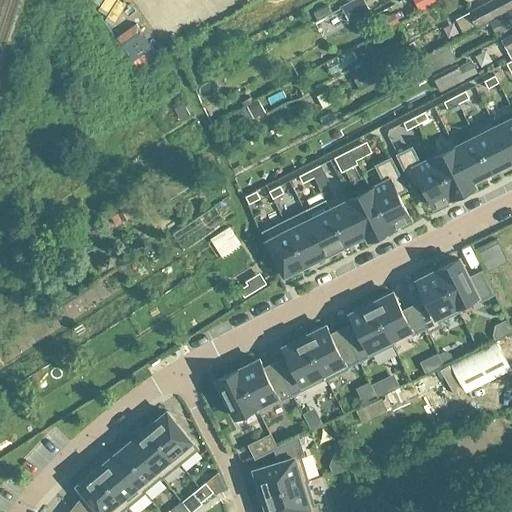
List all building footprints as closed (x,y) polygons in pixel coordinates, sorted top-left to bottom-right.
[(364,0),(352,0),(341,6),(349,21),(370,10),(364,0)] [(490,0),(456,18),(464,34),(478,27),(477,26),(511,7),(511,3),(510,0),(490,0)] [(312,39),(346,26),(339,8),(305,20),(312,39)] [(511,9),(490,22),(496,35),(511,26),(511,9)] [(174,44),(197,33),(191,19),(168,30),(174,44)] [(509,52),(511,49),(511,34),(502,40),(509,52)] [(427,73),(456,59),(449,43),(419,58),(427,73)] [(351,49),(342,54),(347,65),(356,60),(351,49)] [(477,72),(471,60),(458,66),(457,63),(433,74),(440,90),(477,72)] [(363,92),(380,83),(375,72),(357,81),(363,92)] [(499,82),(495,75),(484,80),(488,87),(499,82)] [(469,97),(465,90),(455,95),(458,103),(469,97)] [(327,94),(319,98),(323,107),(332,103),(327,94)] [(458,103),(455,95),(444,101),(448,108),(458,103)] [(251,97),(242,102),(244,107),(254,101),(251,97)] [(258,101),(247,106),(254,118),(264,113),(258,101)] [(429,118),(425,111),(414,116),(418,124),(429,118)] [(418,124),(414,116),(403,122),(407,129),(418,124)] [(511,117),(496,125),(495,126),(511,159),(511,117)] [(511,159),(495,126),(496,125),(493,118),(475,127),(478,134),(475,136),(492,171),(511,160),(511,159)] [(492,171),(475,136),(455,146),(472,181),(473,180),(492,171)] [(372,152),(366,141),(350,149),(356,160),(372,152)] [(472,181),(455,146),(434,156),(454,196),(475,186),(473,180),(472,181)] [(454,196),(434,156),(420,163),(412,147),(397,154),(413,185),(421,181),(434,206),(454,196)] [(358,163),(356,160),(350,149),(334,157),(341,172),(358,163)] [(398,193),(406,189),(391,158),(376,165),(384,182),(370,189),(390,228),(410,218),(398,193)] [(324,171),(321,164),(310,170),(314,177),(324,171)] [(314,177),(310,170),(299,175),(303,182),(314,177)] [(284,192),(280,185),(269,191),(273,198),(284,192)] [(390,228),(370,189),(350,199),(367,233),(366,233),(369,239),(390,228)] [(249,203),(260,198),(256,191),(245,196),(249,203)] [(367,233),(350,199),(330,209),(347,243),(366,233),(367,233)] [(128,207),(117,213),(121,221),(133,215),(128,207)] [(347,243),(330,209),(310,219),(309,219),(326,253),(347,243)] [(309,219),(310,219),(306,210),(284,221),(306,264),(326,253),(309,219)] [(306,264),(284,221),(263,231),(285,274),(306,264)] [(230,226),(210,238),(222,256),(241,244),(230,226)] [(507,261),(497,238),(475,248),(486,271),(507,261)] [(469,277),(460,258),(438,268),(457,306),(458,306),(477,296),(479,300),(493,294),(482,271),(469,277)] [(457,306),(438,268),(417,279),(427,298),(415,304),(426,327),(428,331),(441,325),(439,320),(460,310),(458,306),(457,306)] [(247,284),(240,289),(244,296),(252,291),(247,284)] [(426,327),(415,304),(402,310),(393,291),(372,302),(390,339),(391,339),(410,329),(413,333),(426,327)] [(390,339),(372,302),(351,312),(360,331),(348,338),(359,360),(393,343),(391,339),(390,339)] [(359,360),(348,338),(337,343),(327,324),(305,335),(326,377),(325,377),(326,379),(347,368),(346,367),(359,360)] [(326,377),(305,335),(284,346),(293,365),(281,371),(292,394),(325,377),(326,377)] [(511,367),(496,341),(450,364),(466,391),(511,368),(511,367)] [(446,350),(439,353),(444,363),(454,358),(451,352),(446,350)] [(292,394),(281,371),(269,377),(259,358),(238,369),(257,406),(256,407),(258,411),(292,394)] [(257,406),(238,369),(217,379),(235,417),(256,407),(257,406)] [(378,381),(371,384),(377,396),(384,393),(378,381)] [(381,398),(356,410),(362,422),(387,410),(381,398)] [(437,407),(439,421),(452,419),(450,405),(437,407)] [(167,411),(149,426),(180,463),(198,448),(167,411)] [(180,463),(149,426),(131,440),(161,476),(160,477),(161,478),(180,463)] [(277,446),(270,434),(249,444),(255,457),(275,447),(277,446)] [(298,436),(277,446),(275,447),(279,461),(254,469),(258,480),(256,485),(259,495),(306,480),(306,481),(308,480),(301,456),(304,455),(298,436)] [(161,476),(131,440),(114,455),(144,491),(144,490),(160,477),(161,476)] [(144,491),(114,455),(96,469),(127,506),(145,491),(144,490),(144,491)] [(120,511),(127,506),(96,469),(78,484),(85,493),(73,507),(79,511),(120,511)] [(313,503),(306,481),(306,480),(259,495),(262,505),(266,507),(267,511),(291,511),(295,511),(294,511),(320,511),(318,502),(313,503)] [(206,482),(199,487),(207,496),(213,491),(206,482)] [(207,496),(199,487),(193,492),(201,501),(207,496)] [(363,501),(349,507),(351,511),(366,511),(367,511),(363,501)]
